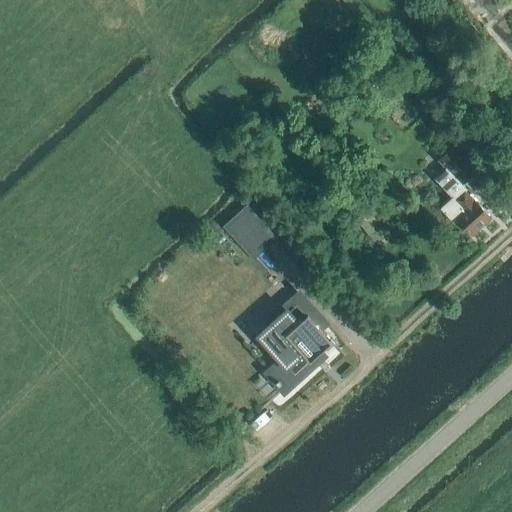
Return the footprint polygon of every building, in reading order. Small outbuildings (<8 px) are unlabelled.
[(454,43),(447,33),(434,43),(441,53),(454,43)] [(496,153),(474,130),(459,144),(481,168),(496,153)] [(462,185),(477,171),(455,146),(439,161),(462,185)] [(476,202),(465,191),(455,199),(454,198),(441,208),(454,223),(458,220),(472,236),(491,218),(477,202),(476,202)] [(373,215),(366,203),(354,211),(362,222),(373,215)] [(271,240),(247,213),(229,229),(253,256),(271,240)] [(299,295),(281,312),(285,317),(264,336),(285,360),(270,373),(278,381),(277,382),(280,386),(281,385),(284,390),(322,356),(320,353),(333,342),(319,327),(324,323),(299,295)]
